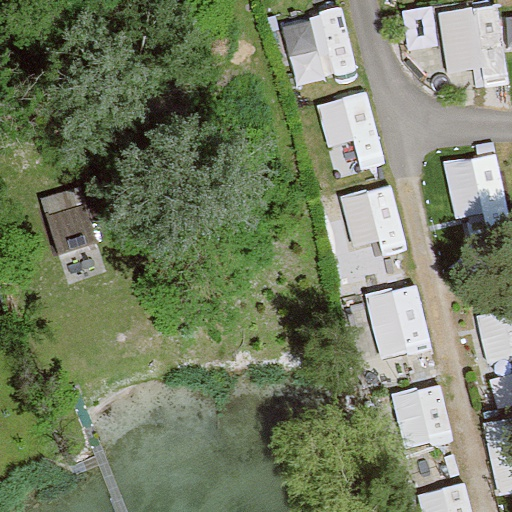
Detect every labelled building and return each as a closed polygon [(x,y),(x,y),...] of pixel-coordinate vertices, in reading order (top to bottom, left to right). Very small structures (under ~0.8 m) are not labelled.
[(448,70),(509,63),(501,0),(485,0),(441,5),(448,70)] [(288,15),(295,78),(356,71),(349,9),(288,15)] [(342,190),(354,247),(408,236),(396,179),(342,190)] [(419,281),(369,292),(382,345),(431,334),(419,281)] [(487,353),(511,346),(511,298),(475,308),(487,353)] [(511,408),(481,417),(501,488),(511,485),(511,408)]
